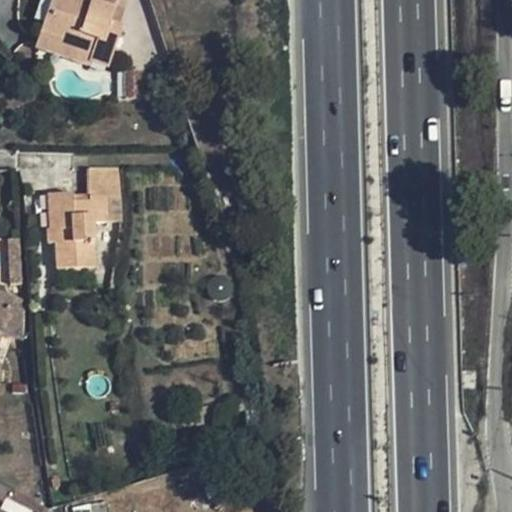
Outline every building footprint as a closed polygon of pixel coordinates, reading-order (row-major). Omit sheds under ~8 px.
[(115,0),(48,0),(37,32),(74,45),(73,48),(90,55),(88,60),(108,66),(121,27),(118,26),(108,22),(115,0)] [(126,0),(115,0),(108,22),(118,26),(126,0)] [(74,45),(37,32),(32,46),(86,65),(88,60),(90,55),(73,48),(74,45)] [(140,71),(124,71),(125,98),(140,98),(140,71)] [(82,175),(84,196),(98,194),(105,194),(103,172),(82,175)] [(98,194),(84,196),(85,201),(72,202),(71,197),(71,194),(48,195),(50,230),(59,229),(60,244),(55,244),(57,271),(72,269),(88,268),(85,223),(100,222),(98,194)] [(60,244),(59,229),(50,230),(47,230),(49,245),(55,244),(60,244)] [(19,283),(20,238),(7,238),(6,283),(19,283)] [(88,268),(72,269),(73,284),(103,281),(102,267),(88,268)] [(0,291),(0,304),(24,312),(22,299),(0,291)] [(24,312),(0,304),(0,332),(22,341),(24,312)] [(47,511),(47,510),(6,489),(3,497),(31,511),(47,511)]
